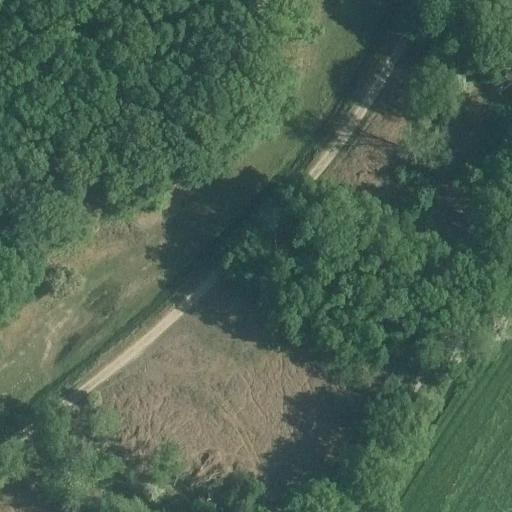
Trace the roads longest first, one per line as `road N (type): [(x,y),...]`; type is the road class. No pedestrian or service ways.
road 1 (track): [(0,219),(88,187),(213,111),(259,0)]
road 2 (unknown): [(511,243),(337,511)]
